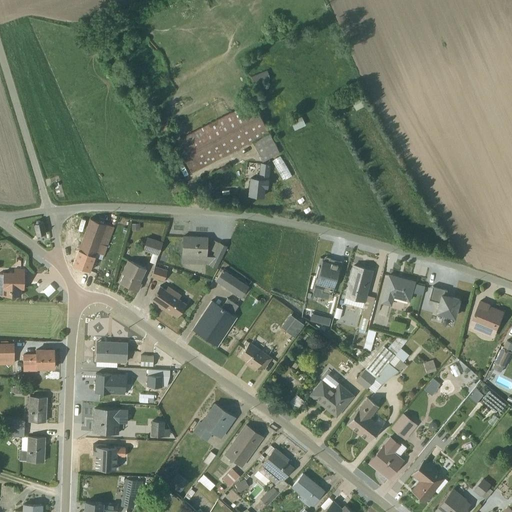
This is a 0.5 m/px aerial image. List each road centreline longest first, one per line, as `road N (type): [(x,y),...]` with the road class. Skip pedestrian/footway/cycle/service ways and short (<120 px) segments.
road 1 (unclassified): [(49,211),(255,217),(511,286)]
road 2 (residential): [(75,295),(119,307),(392,511)]
road 3 (unclassified): [(75,295),(64,511)]
road 4 (unclassified): [(49,211),(0,48)]
